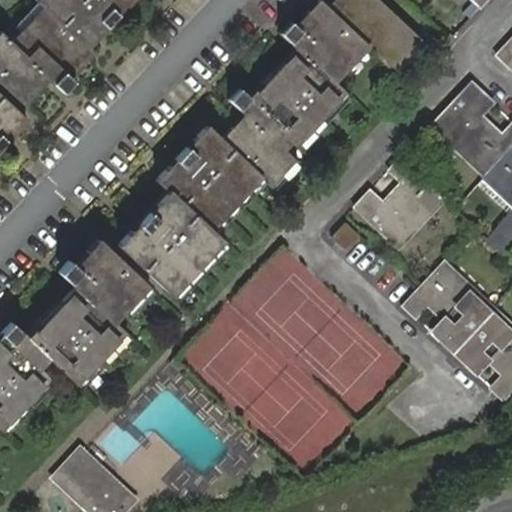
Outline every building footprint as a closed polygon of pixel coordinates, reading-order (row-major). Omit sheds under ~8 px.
[(0,31),(0,79),(18,97),(42,72),(58,88),(69,77),(64,71),(88,47),(83,42),(123,0),(38,0),(13,26),(3,35),(0,31)] [(25,0),(7,20),(13,26),(38,0),(25,0)] [(384,70),(413,39),(371,0),(336,0),(325,12),(315,3),(292,27),(286,22),(276,35),(290,49),(243,97),(232,87),(222,98),(239,113),(215,138),(201,125),(151,179),(163,190),(111,242),(164,292),(213,238),(208,232),(202,226),(252,175),(257,181),(260,184),(286,157),(274,146),(283,137),(288,141),(337,90),(325,80),(335,70),(359,45),(364,50),(384,70)] [(420,46),(413,39),(384,70),(390,75),(420,46)] [(511,43),(507,39),(491,55),(511,73),(511,43)] [(341,75),(364,50),(359,45),(335,70),(341,75)] [(511,198),(511,123),(507,119),(495,133),(470,109),(481,95),(465,81),(428,121),(482,170),(511,198)] [(343,96),(337,90),(288,141),(294,147),(343,96)] [(0,140),(23,117),(0,94),(0,140)] [(389,240),(434,191),(396,156),(385,167),(398,180),(377,201),(366,189),(351,205),(389,240)] [(292,163),(286,157),(260,184),(267,190),(292,163)] [(473,182),(504,210),(511,201),(511,198),(482,170),(473,182)] [(208,232),(257,181),(252,175),(202,226),(208,232)] [(511,201),(504,210),(480,235),(498,252),(511,236),(511,201)] [(343,251),(358,236),(344,223),(330,238),(343,251)] [(0,420),(44,375),(33,364),(43,353),(69,378),(117,327),(106,317),(115,308),(139,282),(91,238),(67,264),(63,260),(52,271),(68,286),(21,333),(6,319),(0,325),(0,420)] [(213,238),(164,292),(169,297),(219,242),(213,238)] [(511,381),(511,335),(435,265),(399,303),(410,314),(423,301),(447,324),(435,338),(462,362),(474,350),(499,373),(486,386),(498,396),(511,381)] [(145,288),(139,282),(115,308),(121,314),(145,288)] [(117,327),(69,378),(75,384),(124,333),(117,327)] [(50,381),(44,375),(0,420),(0,430),(1,431),(50,381)] [(74,491),(97,467),(74,446),(51,469),(74,491)] [(130,498),(97,467),(74,491),(51,469),(45,476),(77,507),(99,484),(122,506),(130,498)] [(82,511),(115,511),(122,506),(99,484),(77,507),(82,511)]
